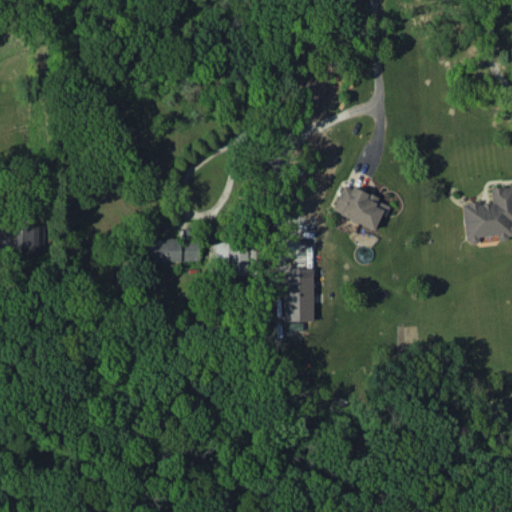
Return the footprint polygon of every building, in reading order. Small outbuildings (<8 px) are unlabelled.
[(372,229),(379,213),(383,215),(389,203),(342,184),(331,211),(372,229)] [(511,185),(490,187),(491,202),(479,203),(479,201),(461,202),(464,243),(478,242),(477,237),(511,235),(511,222),(511,185)] [(146,239),(147,261),(198,260),(198,238),(146,239)] [(246,242),(216,243),(216,265),(228,265),(228,275),(247,274),(246,242)] [(312,320),(311,268),(281,268),(281,321),(312,320)]
